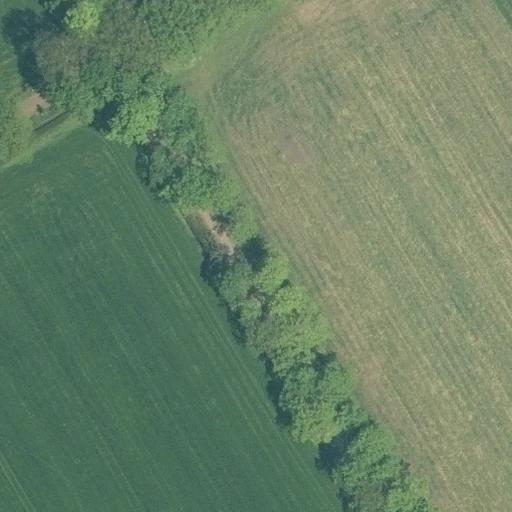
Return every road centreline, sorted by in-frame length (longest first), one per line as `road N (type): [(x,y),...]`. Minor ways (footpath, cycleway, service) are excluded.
road 1 (track): [(384,511),(115,57)]
road 2 (track): [(115,57),(0,126)]
